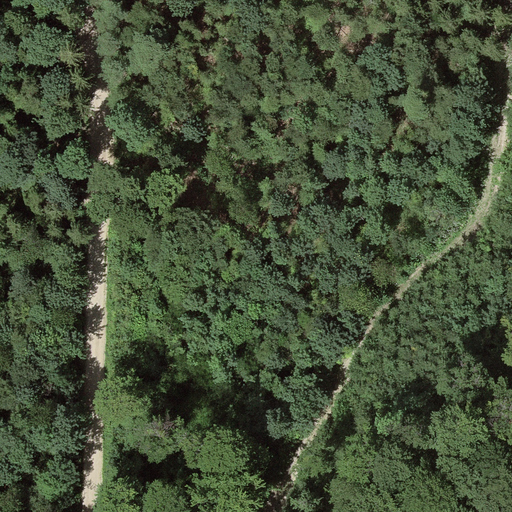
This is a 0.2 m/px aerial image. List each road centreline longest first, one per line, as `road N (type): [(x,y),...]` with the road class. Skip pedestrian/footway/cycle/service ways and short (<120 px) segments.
road 1 (track): [(85,511),(95,111),(83,0)]
road 2 (track): [(477,211),(315,415),(276,511)]
